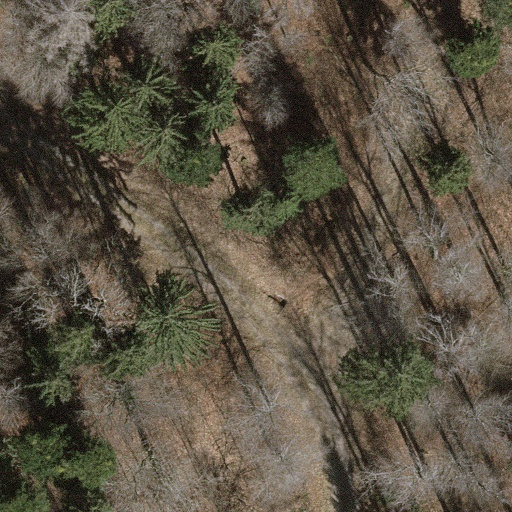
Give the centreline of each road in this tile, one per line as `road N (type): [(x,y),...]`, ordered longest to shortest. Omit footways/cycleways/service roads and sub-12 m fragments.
road 1 (track): [(347,511),(339,448),(311,361),(242,295),(0,118)]
road 2 (track): [(311,361),(369,244),(424,70),(457,0)]
